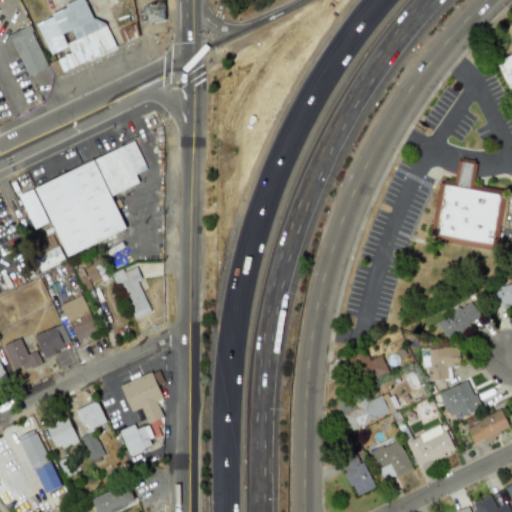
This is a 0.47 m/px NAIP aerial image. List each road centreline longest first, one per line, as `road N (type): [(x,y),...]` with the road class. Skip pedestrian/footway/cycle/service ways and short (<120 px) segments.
road 1 (motorway): [(260,511),(270,336),(290,250),(362,90),(430,0)]
road 2 (motorway): [(381,0),(323,80),(254,233),(227,387),(225,511)]
road 3 (residential): [(483,0),(417,75),(368,154),(318,287),(306,363)]
road 4 (secondary): [(185,511),(190,127)]
road 5 (residential): [(0,416),(168,334),(188,333)]
road 6 (residential): [(306,363),(302,511)]
road 7 (tertiary): [(0,151),(126,90)]
road 8 (residential): [(386,511),(511,450)]
